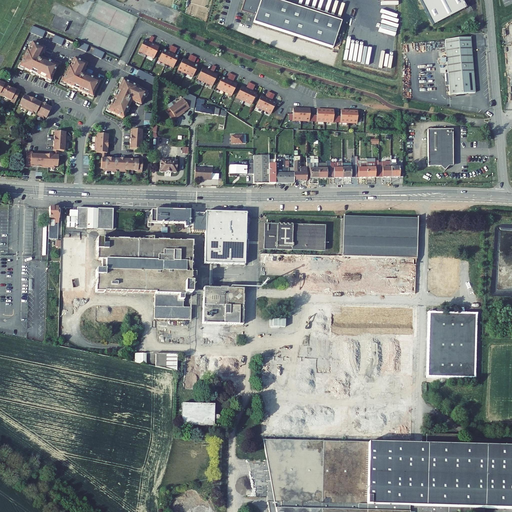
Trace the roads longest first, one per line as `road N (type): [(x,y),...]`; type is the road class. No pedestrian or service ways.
road 1 (primary): [(78,192),(504,197)]
road 2 (residential): [(118,71),(140,24),(297,98),(365,106)]
road 3 (unknown): [(450,102),(433,58),(413,64),(415,86),(446,102)]
road 4 (residential): [(488,0),(499,123)]
